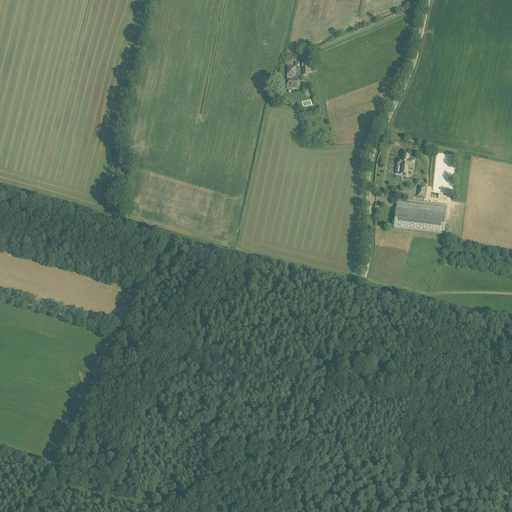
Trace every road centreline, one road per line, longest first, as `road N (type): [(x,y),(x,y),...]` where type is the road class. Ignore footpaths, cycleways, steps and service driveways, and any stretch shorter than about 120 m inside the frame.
road 1 (unclassified): [(281,511),(363,271),(373,149),(410,72),(427,0)]
road 2 (track): [(0,296),(326,377),(511,402)]
road 3 (track): [(177,240),(58,472)]
road 4 (track): [(115,223),(128,161),(119,150),(151,0)]
